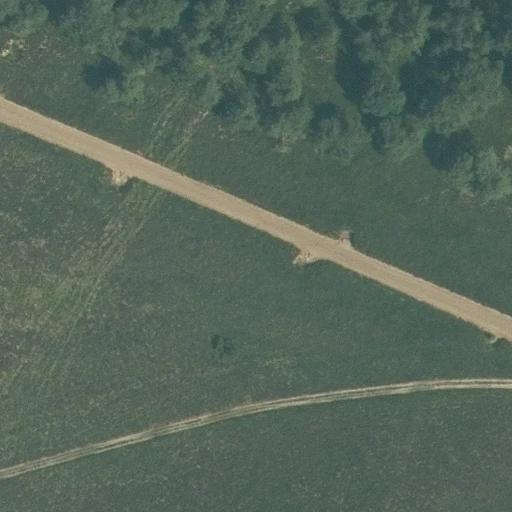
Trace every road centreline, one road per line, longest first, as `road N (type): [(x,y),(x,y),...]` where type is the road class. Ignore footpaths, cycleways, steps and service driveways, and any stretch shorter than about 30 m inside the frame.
road 1 (track): [(0,110),(511,329)]
road 2 (track): [(511,383),(270,405),(0,475)]
